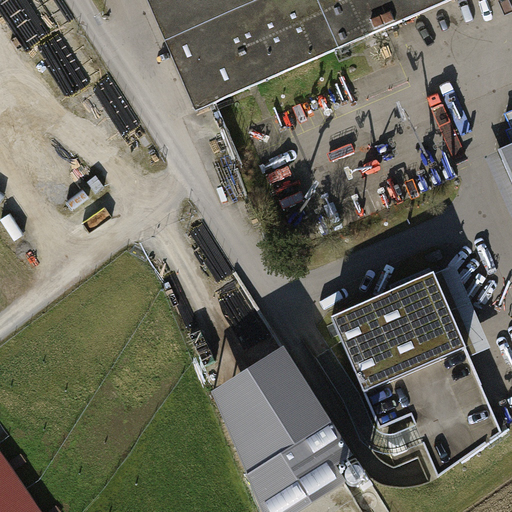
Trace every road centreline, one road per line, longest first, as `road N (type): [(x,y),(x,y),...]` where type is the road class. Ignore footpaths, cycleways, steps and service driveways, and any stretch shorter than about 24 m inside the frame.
road 1 (residential): [(79,0),(272,294)]
road 2 (track): [(0,325),(194,176)]
